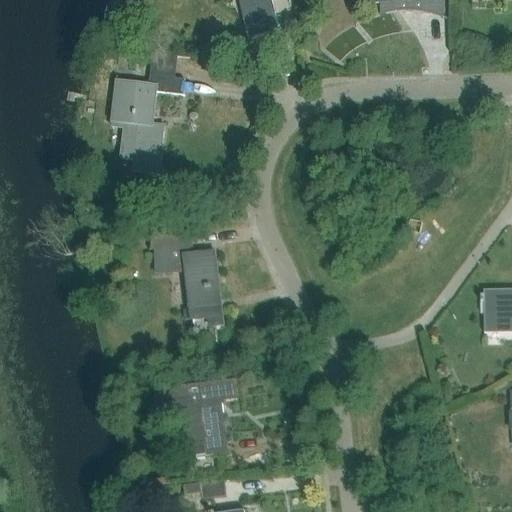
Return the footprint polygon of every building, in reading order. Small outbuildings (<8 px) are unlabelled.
[(246,0),(239,2),(250,43),(282,35),(273,0),(246,0)] [(357,5),(357,6),(381,6),(381,15),(379,16),(379,17),(398,13),(398,5),(425,5),(425,12),(440,12),(440,14),(442,14),(441,0),(368,0),(369,5),(365,5),(357,5)] [(246,53),(222,52),(221,64),(245,64),(246,53)] [(138,123),(134,162),(132,175),(152,177),(153,169),(161,170),(165,129),(150,127),(151,118),(155,118),(157,97),(182,100),(184,83),(175,82),(149,79),(148,88),(115,84),(112,120),(138,123)] [(187,237),(152,241),(149,257),(153,256),(155,277),(186,273),(191,312),(185,313),(186,322),(192,322),(192,324),(210,322),(211,331),(223,329),(217,273),(215,273),(213,256),(190,258),(187,237)] [(511,291),(484,292),(484,297),(481,297),(481,304),(484,304),(485,335),(486,335),(486,327),(502,327),(502,331),(511,330),(511,291)] [(238,382),(154,392),(154,394),(155,394),(163,393),(164,408),(181,405),(181,409),(188,461),(229,456),(222,404),(222,400),(234,399),(232,384),(238,383),(238,382)] [(194,496),(202,495),(200,484),(193,485),(194,496)]
